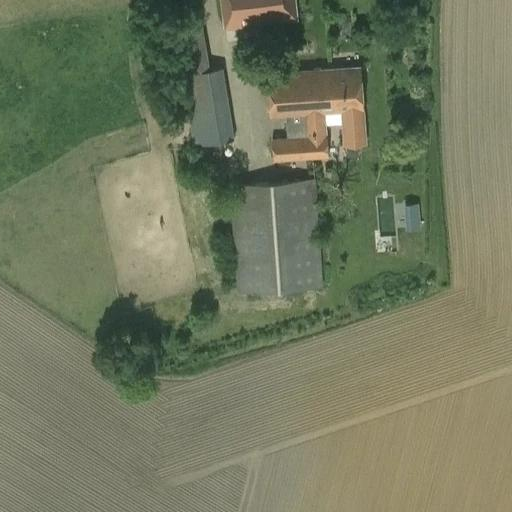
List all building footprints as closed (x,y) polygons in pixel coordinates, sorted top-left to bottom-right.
[(221,0),(225,28),(298,19),(295,0),(221,0)] [(222,68),(210,70),(201,9),(163,15),(173,75),(183,74),(194,143),(233,137),(222,68)] [(271,113),(286,113),(324,110),(342,109),(345,143),(366,142),(360,66),(329,68),(268,72),(271,113)] [(324,110),(286,113),(287,137),(272,138),(274,158),(267,158),(269,181),(230,183),(238,290),(322,284),(314,178),(313,156),(327,155),(324,110)] [(405,226),(420,225),(419,201),(404,202),(405,226)]
